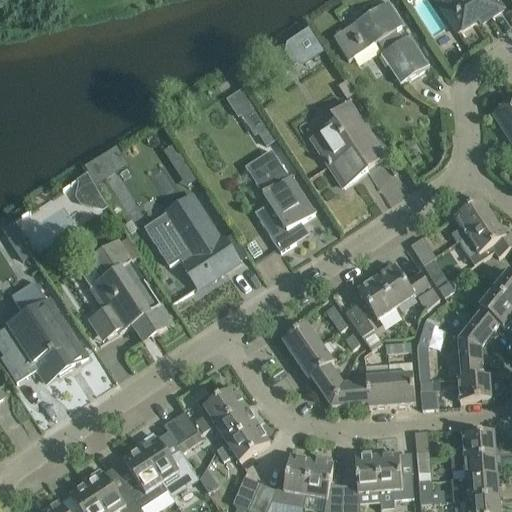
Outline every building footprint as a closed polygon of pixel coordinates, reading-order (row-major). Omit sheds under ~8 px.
[(462,0),(443,13),(458,36),(479,23),(482,26),(504,12),(496,0),(462,0)] [(390,4),(350,31),(334,41),(349,64),(379,45),(385,55),(381,58),(401,88),(430,69),(410,39),(403,44),(396,33),(405,28),(390,4)] [(308,30),(290,41),(306,65),(323,53),(308,30)] [(240,117),(254,108),(243,92),(226,102),(237,119),(240,117)] [(366,172),(367,174),(385,161),(350,106),(332,118),(336,125),(312,140),(320,152),(324,150),(332,162),(327,164),(344,191),(360,181),(358,177),(366,172)] [(511,143),(511,106),(495,118),(511,143)] [(266,150),(276,144),(268,130),(257,137),(266,150)] [(175,147),(164,154),(175,171),(186,165),(175,147)] [(113,151),(86,168),(97,186),(124,168),(113,151)] [(272,154),(246,170),(270,207),(256,216),(281,256),(296,246),(286,231),(298,223),(300,226),(301,225),(315,217),(291,179),(289,180),(272,154)] [(87,177),(78,183),(79,185),(78,189),(90,190),(95,198),(93,209),(103,211),(107,208),(87,177)] [(197,289),(211,279),(213,282),(239,265),(223,240),(220,242),(192,199),(164,217),(165,218),(145,232),(170,270),(181,262),(183,266),(182,267),(198,292),(199,291),(197,289)] [(481,203),(455,220),(462,231),(452,237),(457,246),(459,244),(494,222),(481,203)] [(474,269),(496,255),(499,260),(511,251),(511,235),(505,240),(494,222),(459,244),(474,269)] [(3,234),(22,263),(31,257),(12,228),(3,234)] [(424,269),(425,268),(436,261),(423,241),(411,249),(424,269)] [(132,264),(119,244),(90,263),(103,283),(91,292),(105,314),(89,324),(96,334),(100,331),(107,341),(118,334),(120,336),(140,323),(151,340),(173,326),(161,309),(132,265),(132,264)] [(439,291),(449,285),(436,261),(425,268),(439,291)] [(395,269),(377,281),(396,312),(417,298),(430,289),(422,276),(406,286),(395,269)] [(511,276),(505,271),(490,289),(511,307),(511,276)] [(396,312),(377,281),(358,293),(378,324),(396,312)] [(24,319),(0,334),(0,353),(4,360),(1,362),(17,387),(38,374),(44,384),(58,375),(60,379),(88,360),(55,309),(52,311),(35,285),(12,300),(24,319)] [(455,293),(449,285),(439,291),(445,300),(455,293)] [(430,289),(417,298),(427,313),(440,303),(430,289)] [(475,307),(484,314),(500,328),(506,333),(511,325),(511,307),(490,289),(475,307)] [(374,332),(357,308),(345,316),(362,340),(369,335),(374,332)] [(334,325),(341,320),(334,309),(326,314),(334,325)] [(482,351),(500,328),(484,314),(459,344),(482,351)] [(341,320),(334,325),(341,335),(348,330),(341,320)] [(425,325),(423,331),(433,335),(435,328),(425,325)] [(296,364),(320,347),(307,328),(283,344),(296,364)] [(428,350),(433,335),(423,331),(418,347),(428,350)] [(369,335),(362,340),(367,348),(374,343),(378,340),(374,332),(369,335)] [(346,343),(353,353),(360,348),(353,338),(346,343)] [(374,343),(367,348),(372,355),(383,347),(378,340),(374,343)] [(459,344),(463,381),(484,380),(482,351),(459,344)] [(411,346),(398,347),(399,356),(412,355),(411,346)] [(320,347),(296,364),(309,383),(312,382),(330,369),(334,367),(320,347)] [(387,357),(399,356),(398,347),(386,348),(387,357)] [(419,368),(420,385),(430,384),(429,367),(419,368)] [(332,412),(343,388),(330,369),(312,382),(332,412)] [(416,408),(413,378),(390,380),(392,410),(416,408)] [(390,380),(366,382),(367,386),(369,409),(369,412),(392,410),(390,380)] [(490,380),(484,380),(463,381),(458,382),(460,406),(492,403),(490,380)] [(433,394),(432,384),(430,384),(420,385),(422,414),(434,413),(434,402),(439,402),(438,394),(433,394)] [(369,409),(367,386),(343,388),(332,412),(369,409)] [(208,417),(196,425),(203,437),(216,429),(246,409),(234,391),(204,410),(208,417)] [(246,409),(216,429),(228,447),(258,427),(246,409)] [(192,449),(203,443),(185,415),(174,422),(187,442),(192,449)] [(164,429),(180,454),(182,456),(192,449),(187,442),(174,422),(164,429)] [(224,465),(235,458),(240,466),(270,446),(258,427),(228,447),(217,454),(224,465)] [(494,436),(463,438),(463,450),(450,451),(451,461),(496,458),(494,436)] [(154,438),(139,447),(142,452),(141,453),(163,486),(168,494),(172,500),(198,482),(195,477),(182,456),(180,454),(170,461),(158,442),(157,443),(154,438)] [(136,483),(126,489),(141,511),(168,494),(163,486),(141,453),(124,464),(136,483)] [(344,489),(343,489),(341,511),(360,511),(359,497),(380,495),(377,459),(375,460),(375,454),(358,455),(358,461),(355,461),(357,488),(344,489)] [(417,466),(429,465),(429,456),(417,457),(417,466)] [(314,464),(312,464),(306,499),(327,503),(324,511),(341,511),(343,489),(331,487),(334,467),(331,467),(332,461),(315,458),(314,464)] [(414,502),(412,478),(401,479),(400,458),(377,459),(380,495),(393,494),(393,504),(414,502)] [(498,480),(496,458),(451,461),(452,474),(465,473),(466,482),(498,480)] [(261,487),(250,511),(269,511),(273,505),(304,511),(306,499),(312,464),(290,460),(284,494),(277,493),(276,494),(261,487)] [(429,465),(417,466),(418,476),(430,475),(429,465)] [(126,489),(117,496),(105,477),(104,477),(100,472),(85,483),(88,488),(87,488),(103,511),(141,511),(126,489)] [(233,508),(242,511),(250,511),(261,487),(245,480),(233,508)] [(453,482),(451,483),(453,504),(455,504),(499,501),(498,480),(466,482),(453,482)] [(103,511),(87,488),(70,499),(78,511),(103,511)] [(420,497),(421,507),(432,506),(432,496),(420,497)] [(455,511),(500,511),(499,501),(455,504),(455,511)]
